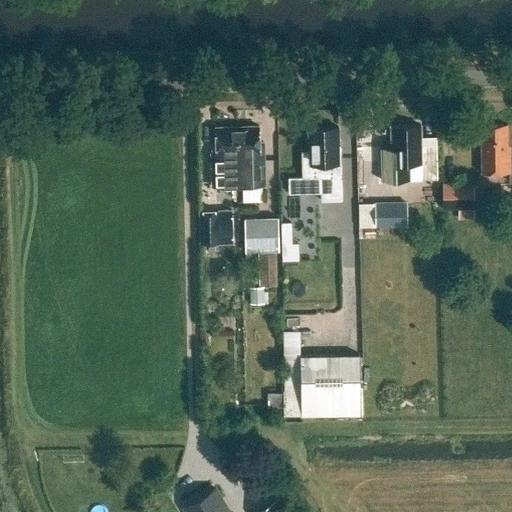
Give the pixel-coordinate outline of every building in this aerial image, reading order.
[(507,125),(480,125),(481,173),(511,172),(511,159),(510,160),(510,146),(508,146),(507,125)] [(259,126),(237,127),(238,157),(240,157),(241,186),(264,185),(263,156),(264,156),(263,142),(259,142),(259,126)] [(436,145),(420,146),(420,126),(392,127),(392,150),(393,150),(393,163),(405,162),(406,180),(437,179),(436,145)] [(212,143),(212,156),(211,156),(212,187),(237,186),(236,157),(238,157),(237,127),(215,127),(216,143),(212,143)] [(308,128),(310,168),(317,168),(318,202),(338,201),(337,177),(339,177),(338,128),(308,128)] [(474,183),(443,183),(443,209),(459,209),(459,220),(474,220),(474,183)] [(407,202),(375,202),(375,227),(407,227),(407,202)] [(232,210),(198,211),(199,244),(232,243),(232,210)] [(278,217),(244,218),(245,252),(258,251),(276,251),(279,251),(278,217)] [(281,223),(281,233),(291,233),(291,223),(281,223)] [(277,287),(277,261),(259,261),(259,287),(277,287)] [(361,354),(300,354),(300,414),(361,414),(361,354)] [(229,511),(215,487),(184,505),(188,511),(229,511)]
